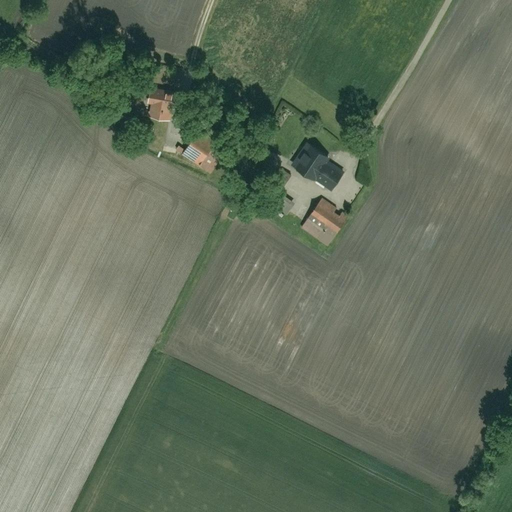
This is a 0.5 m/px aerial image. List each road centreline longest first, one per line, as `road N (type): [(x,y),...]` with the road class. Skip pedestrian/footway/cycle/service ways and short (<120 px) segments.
road 1 (track): [(452,0),(356,159)]
road 2 (track): [(219,0),(189,62),(187,126)]
